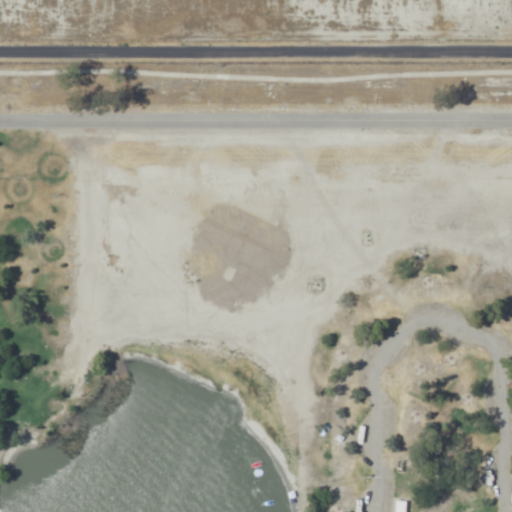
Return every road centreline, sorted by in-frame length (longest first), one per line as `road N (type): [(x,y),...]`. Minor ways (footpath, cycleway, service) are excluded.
road 1 (residential): [(511,117),(0,117)]
road 2 (residential): [(497,511),(480,423),(444,376),(397,381),(366,418),(360,511)]
